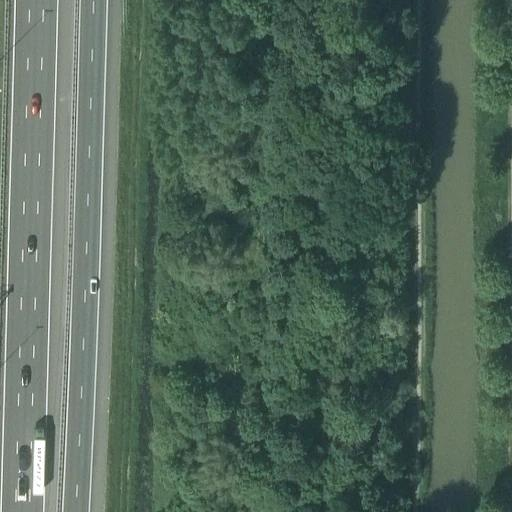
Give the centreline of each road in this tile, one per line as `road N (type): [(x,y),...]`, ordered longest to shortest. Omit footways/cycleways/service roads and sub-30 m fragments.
road 1 (motorway): [(74,511),(91,0)]
road 2 (motorway): [(22,511),(37,0)]
